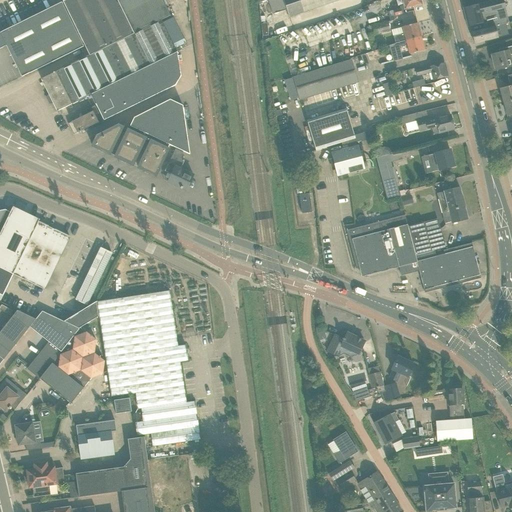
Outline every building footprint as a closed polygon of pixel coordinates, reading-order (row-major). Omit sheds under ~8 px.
[(89,55),(41,79),(57,111),(86,97),(91,94),(95,103),(104,120),(175,85),(181,76),(177,52),(161,20),(170,15),(162,0),(65,0),(63,1),(89,55)] [(283,0),(289,17),(338,0),(283,0)] [(399,9),(394,10),(396,18),(399,15),(414,11),(413,7),(422,5),(420,0),(402,0),(404,5),(399,7),(399,9)] [(503,0),(495,0),(463,8),(468,27),(483,23),(484,28),(502,24),(498,11),(505,9),(503,0)] [(62,2),(0,32),(22,77),(84,46),(62,2)] [(387,22),(372,26),(375,35),(389,31),(387,22)] [(402,27),(404,33),(393,36),(395,43),(421,37),(417,23),(402,27)] [(474,43),(498,38),(495,26),(471,32),(474,43)] [(421,37),(395,43),(389,46),(393,62),(403,59),(402,56),(400,47),(407,45),(409,54),(424,50),(421,37)] [(511,46),(507,48),(507,51),(491,55),(495,70),(511,66),(509,55),(511,54),(511,46)] [(292,78),(293,77),(298,76),(295,68),(290,55),(284,57),(292,78)] [(298,76),(293,77),(299,100),(357,83),(350,60),(298,76)] [(433,80),(448,76),(444,63),(416,70),(417,76),(431,72),(433,80)] [(511,74),(507,76),(510,87),(500,89),(504,102),(511,100),(511,74)] [(424,79),(411,82),(413,88),(425,85),(424,79)] [(392,95),(388,83),(382,85),(386,97),(392,95)] [(170,145),(184,116),(183,105),(170,99),(134,118),(130,126),(134,128),(147,134),(139,152),(144,155),(139,167),(138,167),(138,168),(156,176),(168,149),(167,149),(169,145),(170,145)] [(82,116),(68,124),(73,134),(79,131),(80,132),(81,132),(81,131),(88,127),(90,131),(104,124),(95,106),(81,113),(82,116)] [(346,109),(307,121),(316,150),(341,142),(354,138),(355,138),(356,142),(371,138),(368,131),(354,136),(346,109)] [(433,135),(439,133),(454,129),(450,115),(435,119),(435,116),(417,121),(415,113),(400,117),(402,125),(417,121),(419,131),(432,128),(433,135)] [(190,154),(184,116),(170,145),(189,154),(190,154)] [(115,156),(126,134),(121,131),(123,127),(118,125),(97,136),(92,146),(110,154),(115,156)] [(308,126),(304,127),(306,133),(308,141),(312,140),(308,126)] [(126,134),(115,156),(115,157),(133,165),(138,167),(139,167),(144,155),(139,152),(147,134),(134,128),(133,132),(128,130),(126,134)] [(331,151),(337,176),(365,168),(358,144),(331,151)] [(184,160),(181,158),(183,153),(175,149),(165,171),(167,172),(168,171),(172,173),(168,182),(174,185),(175,184),(181,186),(180,188),(182,189),(183,187),(186,189),(185,190),(186,191),(193,175),(180,169),(184,160)] [(428,155),(432,172),(454,166),(450,150),(428,155)] [(376,158),(387,200),(400,197),(396,184),(398,183),(394,167),(392,168),(389,156),(388,155),(376,158)] [(459,195),(461,194),(459,187),(440,192),(442,199),(438,199),(445,223),(451,222),(452,223),(468,219),(464,206),(462,207),(459,195)] [(302,214),(311,212),(312,212),(309,194),(309,193),(299,194),(299,195),(302,213),(302,214)] [(0,300),(13,274),(20,278),(44,289),(44,288),(52,270),(53,270),(59,256),(60,256),(60,255),(69,237),(69,236),(46,225),(38,222),(39,221),(38,221),(13,209),(13,208),(12,208),(10,212),(5,209),(0,210),(0,300)] [(415,255),(408,226),(405,215),(346,230),(346,231),(349,230),(359,267),(356,268),(366,266),(368,275),(399,267),(401,276),(419,271),(424,290),(425,290),(479,275),(479,276),(480,276),(472,243),(443,250),(444,254),(436,256),(434,250),(415,255)] [(434,250),(445,248),(440,228),(426,232),(423,222),(408,226),(415,255),(434,250)] [(100,248),(75,299),(87,305),(112,254),(100,248)] [(97,301),(96,302),(99,316),(112,397),(135,393),(138,409),(141,409),(143,421),(135,423),(137,436),(151,434),(153,446),(200,440),(195,401),(186,402),(180,362),(188,361),(185,344),(178,346),(169,290),(97,301)] [(99,316),(96,302),(74,315),(64,322),(78,328),(99,316)] [(17,310),(0,331),(0,356),(4,359),(30,327),(36,319),(17,310)] [(74,335),(79,329),(78,328),(64,322),(42,311),(36,319),(30,327),(48,342),(27,369),(39,379),(52,363),(61,352),(74,335)] [(324,331),(318,333),(320,342),(327,341),(324,331)] [(61,352),(52,363),(83,388),(91,378),(102,373),(104,361),(94,353),(96,340),(86,332),(75,336),(74,335),(61,352)] [(335,335),(327,351),(337,356),(338,356),(343,354),(350,357),(356,355),(357,353),(358,354),(364,341),(353,336),(353,335),(347,332),(344,338),(342,337),(342,338),(335,335)] [(389,378),(396,381),(400,372),(408,376),(414,364),(397,357),(392,369),(394,369),(389,378)] [(83,388),(52,363),(39,379),(71,404),(83,388)] [(385,391),(383,385),(380,372),(368,375),(373,394),(382,392),(385,391)] [(0,393),(1,395),(0,396),(0,407),(4,411),(5,410),(6,411),(8,408),(9,409),(11,407),(14,409),(26,395),(6,379),(0,386),(0,393)] [(385,391),(382,392),(385,400),(399,396),(395,383),(384,387),(384,385),(383,385),(385,391)] [(367,387),(353,392),(356,401),(369,396),(367,387)] [(437,441),(472,439),(471,419),(464,419),(462,388),(448,389),(450,420),(436,421),(437,441)] [(116,414),(131,411),(129,398),(114,400),(116,414)] [(21,424),(15,425),(17,437),(18,443),(18,445),(25,444),(26,451),(41,448),(53,446),(55,441),(40,444),(40,442),(43,441),(40,421),(32,423),(31,417),(20,419),(21,424)] [(395,418),(375,427),(386,449),(402,441),(395,428),(399,426),(395,418)] [(76,425),(81,459),(114,454),(111,432),(116,431),(115,420),(76,425)] [(340,451),(334,455),(339,463),(357,451),(345,432),(333,440),(340,451)] [(130,459),(147,457),(144,437),(127,439),(130,459)] [(418,437),(402,439),(404,449),(419,447),(418,437)] [(130,459),(123,467),(126,490),(151,487),(147,457),(130,459)] [(27,471),(28,481),(51,478),(51,481),(56,481),(54,469),(54,467),(48,468),(47,462),(33,463),(34,470),(27,471)] [(342,465),(328,474),(333,481),(347,472),(342,465)] [(51,481),(51,478),(28,481),(29,487),(32,487),(34,497),(51,495),(49,485),(56,484),(56,483),(64,482),(62,467),(54,469),(56,481),(51,481)] [(126,490),(123,467),(107,469),(111,493),(121,491),(126,490)] [(107,469),(92,471),(95,495),(111,493),(107,469)] [(95,495),(92,471),(75,473),(77,484),(79,497),(95,495)] [(374,500),(389,490),(377,471),(357,483),(361,489),(365,487),(374,500)] [(352,473),(338,481),(342,488),(356,480),(352,473)] [(433,485),(424,486),(426,511),(456,508),(454,484),(449,484),(448,478),(444,478),(444,474),(432,475),(433,485)] [(511,487),(505,489),(502,475),(493,477),(500,508),(508,506),(509,509),(511,508),(511,510),(511,509),(511,487)] [(481,482),(467,483),(469,511),(492,511),(489,501),(484,501),(484,504),(482,504),(481,482)] [(77,484),(69,485),(70,498),(79,497),(77,484)] [(126,490),(121,491),(124,511),(154,511),(151,487),(126,490)] [(389,490),(374,500),(369,503),(373,508),(377,506),(381,511),(398,511),(401,510),(389,490)]
